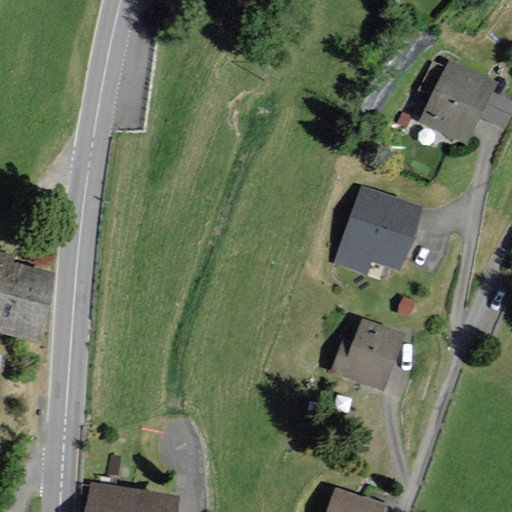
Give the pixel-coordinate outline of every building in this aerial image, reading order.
[(498,91),(449,66),(419,124),(468,149),(498,91)] [(424,214),(362,190),(333,265),(364,277),(369,264),(401,276),(424,214)] [(56,272),(0,257),(0,330),(39,340),(56,272)] [(353,341),(343,337),(330,372),(382,392),(405,332),(362,316),(353,341)] [(178,511),(181,496),(89,482),(85,511),(178,511)] [(383,511),(386,504),(335,487),(327,511),(383,511)]
